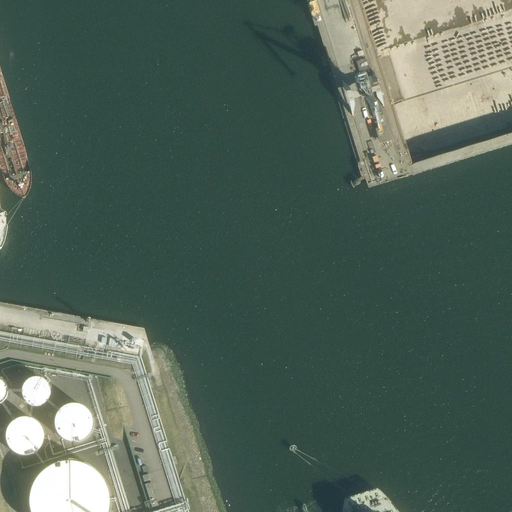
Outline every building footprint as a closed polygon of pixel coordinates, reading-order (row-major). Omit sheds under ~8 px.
[(378,52),(402,136),(503,107),(511,64),(511,50),(506,47),(511,45),(511,33),(504,31),(509,24),(482,18),(453,27),(446,4),(445,5),(438,16),(434,11),(432,23),(426,25),(421,8),(415,13),(412,29),(409,26),(404,35),(408,16),(404,13),(400,34),(412,42),(378,52)] [(383,115),(364,56),(355,59),(373,118),(383,115)] [(378,138),(390,135),(388,126),(376,129),(378,138)] [(47,395),(47,393),(47,390),(45,388),(44,386),(42,384),(39,383),(37,382),(34,382),(31,383),(29,384),(27,386),(25,388),(24,390),(23,393),(23,396),(24,398),(25,401),(27,403),(29,405),(32,406),(34,406),(37,406),(39,406),(42,404),(44,403),(46,401),(47,398),(47,395)] [(92,425),(92,421),(92,418),(91,414),(89,411),(87,408),(84,406),(81,404),(78,403),(74,403),(70,403),(67,404),(64,406),(61,408),(58,410),(57,413),(55,417),(55,420),(55,424),(56,427),(57,431),(59,434),(61,436),(64,438),(68,440),(71,440),(75,441),(78,440),(82,439),(85,437),(88,434),(90,432),(91,428),(92,425)] [(44,439),(45,435),(44,431),(43,428),(41,425),(39,422),(36,420),(33,418),(29,417),(26,416),(22,416),(19,417),(15,419),(12,421),(10,424),(8,427),(7,430),(6,434),(6,438),(7,441),(8,445),(10,448),(13,450),(16,452),(19,454),(23,455),(27,455),(30,454),(34,453),(37,451),(40,449),(42,446),(43,442),(44,439)] [(110,502),(110,496),(110,491),(108,486),(106,481),(104,477),(100,472),(96,469),(92,466),(88,463),(83,461),(77,460),(72,459),(67,459),(62,460),(57,462),(52,464),(47,467),(43,470),(40,474),(37,478),(34,483),(32,488),(31,493),(31,498),(31,504),(32,509),(33,511),(107,511),(109,507),(110,502)] [(158,506),(152,483),(145,485),(152,508),(158,506)]
